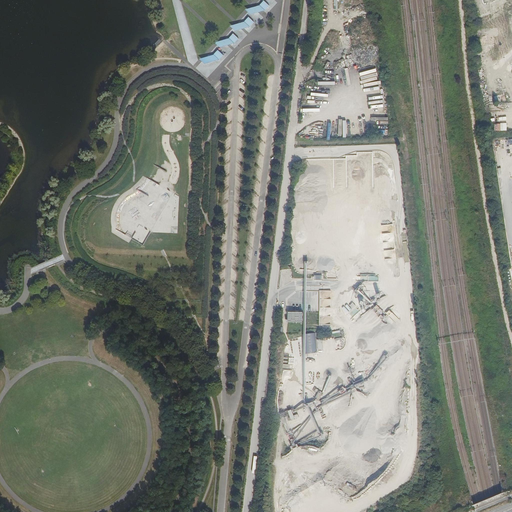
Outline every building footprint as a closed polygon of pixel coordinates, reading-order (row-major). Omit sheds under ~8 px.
[(263,11),(268,6),(262,1),(257,6),(263,11)] [(247,27),(252,23),(247,17),(242,22),(247,27)] [(232,43),(237,38),(232,33),(227,38),(232,43)] [(219,57),(222,55),(216,49),(214,52),(215,53),(213,55),(216,58),(218,56),(219,57)] [(353,314),(352,313),(357,308),(352,303),(349,305),(347,303),(342,308),(349,317),(353,314)] [(289,310),(289,321),(304,321),(304,311),(289,310)] [(301,353),(316,352),(315,332),(302,333),(303,339),(300,339),(301,353)] [(310,403),(281,414),(294,451),(319,442),(323,440),(310,403)]
